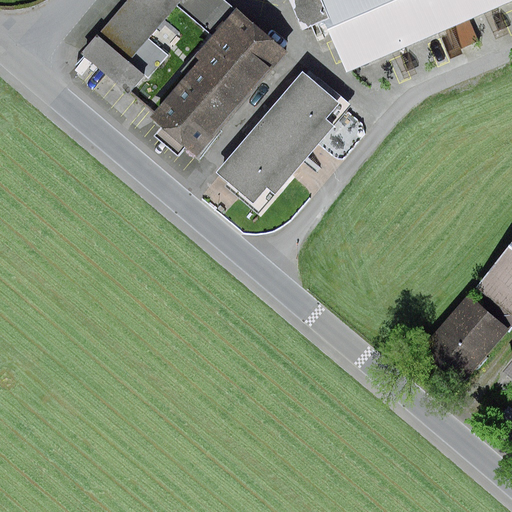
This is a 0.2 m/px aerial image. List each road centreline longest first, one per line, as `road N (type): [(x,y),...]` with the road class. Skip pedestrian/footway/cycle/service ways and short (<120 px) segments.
road 1 (residential): [(28,66),(511,486)]
road 2 (unknown): [(267,0),(399,111)]
